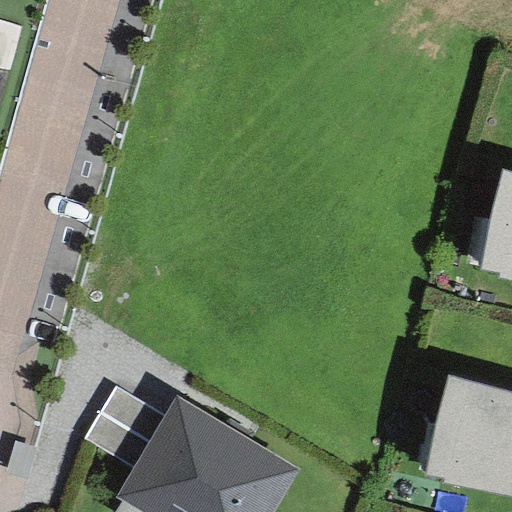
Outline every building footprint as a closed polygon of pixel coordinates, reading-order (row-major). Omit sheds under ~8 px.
[(45,0),(0,0),(0,144),(5,146),(45,0)] [(511,175),(500,172),(478,269),(497,273),(496,276),(511,279),(511,175)] [(511,394),(445,378),(423,475),(442,479),(441,482),(511,498),(511,394)] [(131,468),(162,416),(113,387),(82,439),(131,468)] [(272,511),(298,470),(174,396),(162,416),(131,468),(113,498),(136,511),(272,511)]
